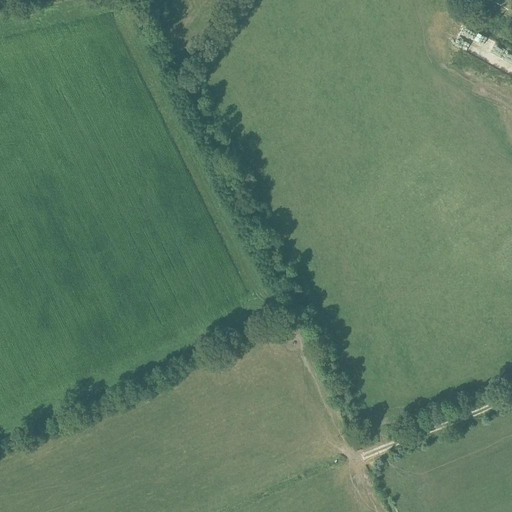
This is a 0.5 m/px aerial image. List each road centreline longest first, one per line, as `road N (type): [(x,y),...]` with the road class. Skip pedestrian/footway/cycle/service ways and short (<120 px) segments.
road 1 (track): [(511,394),(357,459),(381,511)]
road 2 (track): [(357,459),(290,323)]
